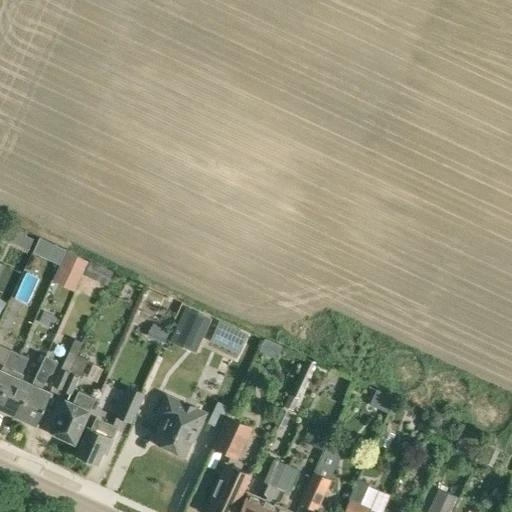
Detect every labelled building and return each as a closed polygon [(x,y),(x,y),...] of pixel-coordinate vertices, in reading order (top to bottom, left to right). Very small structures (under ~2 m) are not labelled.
[(3,239),(15,244),(20,233),(8,227),(3,239)] [(64,250),(51,279),(73,289),(80,273),(86,260),(64,250)] [(88,261),(83,274),(106,284),(112,272),(88,261)] [(0,332),(7,336),(22,302),(11,298),(0,320),(0,332)] [(211,325),(190,315),(177,344),(198,353),(211,325)] [(148,335),(163,343),(167,333),(159,329),(161,326),(154,323),(148,335)] [(232,350),(240,333),(218,323),(210,340),(232,350)] [(60,367),(51,386),(61,390),(77,354),(83,341),(74,338),(61,368),(60,367)] [(2,370),(0,369),(0,398),(20,354),(11,350),(2,370)] [(29,358),(20,354),(0,398),(0,406),(5,409),(5,411),(14,414),(16,414),(18,414),(32,384),(20,378),(29,358)] [(77,354),(61,390),(70,394),(78,378),(79,376),(87,358),(77,354)] [(32,384),(18,414),(24,417),(24,419),(32,423),(34,422),(37,423),(51,392),(42,388),(48,375),(53,373),(59,361),(46,355),(33,384),(32,384)] [(317,361),(307,357),(284,405),(294,410),(317,361)] [(128,385),(116,415),(134,422),(146,392),(128,385)] [(87,411),(89,412),(95,398),(78,390),(73,402),(66,399),(52,431),(61,435),(61,439),(69,442),(72,440),(74,440),(87,411)] [(159,430),(154,441),(185,454),(192,438),(190,437),(192,433),(195,434),(206,410),(165,393),(157,412),(163,415),(157,429),(159,430)] [(227,415),(213,447),(238,458),(252,427),(227,415)] [(91,427),(87,426),(75,454),(85,458),(85,461),(92,464),(94,462),(98,463),(103,451),(106,453),(118,426),(96,417),(91,427)] [(312,472),(299,503),(318,510),(322,501),(331,479),(345,446),(329,439),(314,473),(312,472)] [(256,498),(247,494),(238,511),(265,511),(287,464),(274,458),(263,483),(267,484),(263,492),(266,496),(266,498),(258,495),(256,498)] [(234,511),(251,473),(225,462),(217,482),(216,482),(210,498),(212,499),(207,511),(234,511)] [(298,470),(287,464),(265,511),(286,511),(281,509),(283,506),(275,502),(276,500),(280,500),(284,492),(288,494),(298,470)] [(359,479),(351,498),(344,511),(368,511),(370,507),(361,503),(370,483),(359,479)] [(450,511),(458,496),(438,487),(426,511),(450,511)] [(383,511),(394,511),(401,497),(392,493),(383,511)]
